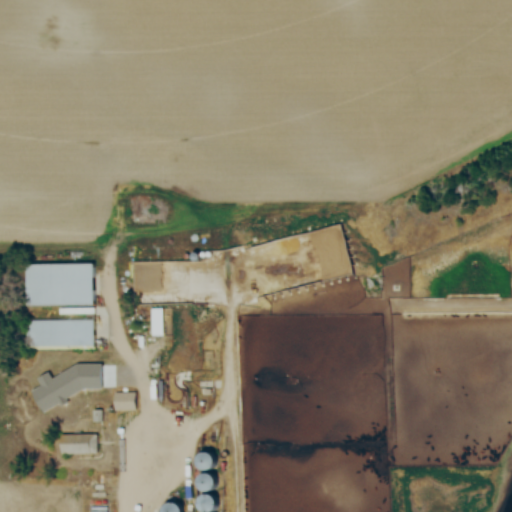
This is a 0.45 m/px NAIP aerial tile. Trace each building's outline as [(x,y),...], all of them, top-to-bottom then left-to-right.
[(29,265),(98,263),(99,304),(30,305),(29,265)] [(30,321),(97,319),(98,349),(31,351),(30,321)] [(116,411),(137,411),(137,394),(116,394),(116,411)] [(99,434),(65,434),(65,454),(99,454),(99,434)] [(211,471),(215,469),(218,466),(219,462),(218,458),(215,454),(211,453),(206,454),(203,458),(202,462),(203,466),(207,469),(211,471)] [(210,492),(215,491),(218,487),(219,483),(218,479),(215,476),(210,474),(206,476),(203,479),(202,483),(203,487),(206,491),(210,492)] [(216,511),(219,510),(220,506),(220,502),(218,498),(215,496),(211,495),(207,496),(204,499),(202,503),(202,507),(204,511),(206,511),(216,511)]
